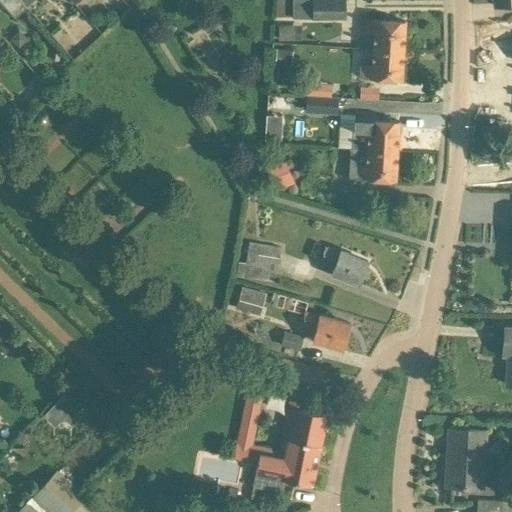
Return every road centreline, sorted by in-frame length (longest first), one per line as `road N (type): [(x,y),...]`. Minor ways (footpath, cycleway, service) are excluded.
road 1 (unclassified): [(461,0),(457,172),(423,341)]
road 2 (residential): [(333,511),(335,452),(359,391),(391,353),(423,341)]
road 3 (unclassified): [(423,341),(402,455),(401,511)]
